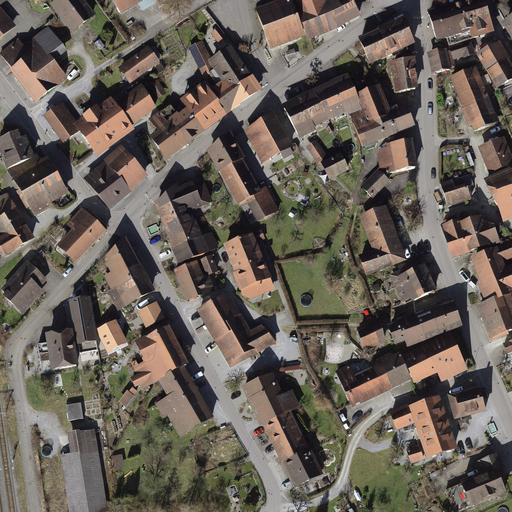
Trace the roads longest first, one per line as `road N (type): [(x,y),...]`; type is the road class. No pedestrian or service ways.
road 1 (residential): [(511,425),(431,219),(421,0)]
road 2 (residential): [(400,0),(216,135),(128,216)]
road 3 (residential): [(274,511),(266,471),(128,216)]
road 4 (residential): [(118,226),(16,349),(37,511)]
road 5 (residential): [(118,226),(0,82)]
